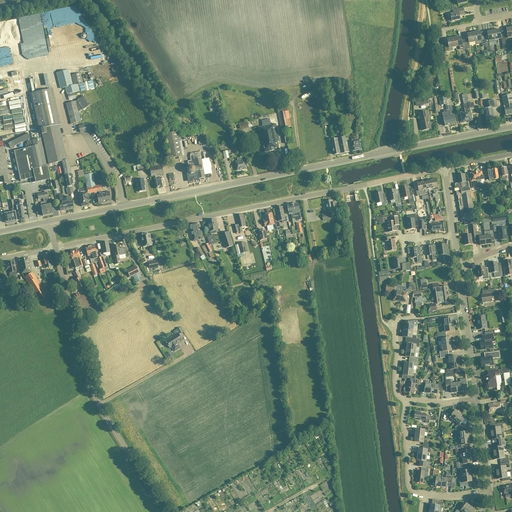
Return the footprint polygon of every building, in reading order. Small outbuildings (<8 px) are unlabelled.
[(450,15),(452,22),(460,20),(459,16),(464,15),(463,9),(452,11),(453,14),(450,15)] [(501,39),(502,45),(506,44),(504,37),(501,37),(500,30),(493,31),(495,40),(501,39)] [(495,42),(495,40),(493,31),(487,32),(489,42),(491,41),(491,43),(495,42)] [(473,33),(475,43),(481,41),(482,47),(486,46),(485,44),(484,39),(481,40),(480,32),(473,33)] [(465,43),(466,49),(466,50),(470,50),(469,44),(475,43),(473,33),(467,35),(468,42),(465,43)] [(454,39),(456,48),(459,47),(460,50),(466,49),(465,43),(465,41),(462,42),(461,38),(454,39)] [(456,48),(454,39),(447,40),(448,45),(444,45),(445,53),(453,51),(452,48),(456,48)] [(60,89),(65,88),(68,98),(75,96),(74,93),(78,92),(77,85),(72,86),(68,70),(56,73),(60,89)] [(68,195),(73,194),(71,186),(73,186),(68,160),(66,160),(58,125),(59,125),(52,89),(31,94),(38,130),(40,129),(48,165),(61,162),(67,188),(66,189),(68,195)] [(75,102),(66,104),(71,124),(80,122),(78,113),(82,110),(89,105),(83,96),(76,101),(75,102)] [(506,116),(511,115),(510,111),(509,111),(507,104),(508,104),(507,97),(502,97),(504,106),(504,108),(506,116)] [(467,98),(462,98),(463,105),(463,106),(465,113),(461,114),(462,123),(472,121),(469,108),(474,107),(473,104),(468,105),(467,98)] [(440,102),(441,106),(445,105),(447,111),(444,111),(444,113),(442,114),(443,118),(445,127),(450,126),(449,115),(448,110),(447,107),(447,105),(446,101),(440,102)] [(488,109),(484,110),(486,120),(494,118),(492,109),(497,108),(495,101),(487,103),(488,109)] [(449,115),(450,126),(456,124),(453,111),(450,112),(449,107),(447,107),(448,110),(449,115)] [(287,111),(278,113),(281,129),(291,127),(287,111)] [(0,119),(1,120),(0,120),(0,125),(0,126),(12,121),(10,117),(12,116),(11,112),(0,116),(0,119)] [(431,129),(427,112),(418,114),(422,131),(431,129)] [(335,123),(333,115),(322,118),(324,125),(335,123)] [(238,124),(233,126),(235,131),(240,129),(240,130),(248,128),(248,127),(251,127),(249,122),(247,122),(238,124)] [(88,124),(78,126),(80,133),(90,130),(88,124)] [(262,127),(266,144),(267,144),(269,152),(279,150),(277,142),(279,142),(276,124),(262,127)] [(266,144),(262,127),(257,128),(260,146),(262,145),(264,153),(269,152),(267,144),(266,144)] [(165,134),(170,159),(182,156),(177,132),(165,134)] [(27,133),(7,143),(10,149),(30,139),(27,133)] [(360,137),(351,139),(351,141),(351,142),(353,152),(361,150),(359,141),(361,141),(360,137)] [(339,153),(340,153),(340,154),(348,153),(346,138),(331,140),(334,155),(339,154),(339,153)] [(40,139),(26,142),(27,148),(13,151),(20,181),(34,178),(35,183),(50,180),(47,167),(46,167),(40,139)] [(0,176),(3,176),(4,184),(6,184),(6,186),(11,184),(9,175),(8,175),(5,161),(6,161),(3,147),(0,147),(0,176)] [(188,167),(187,169),(189,181),(204,178),(204,175),(210,174),(208,159),(201,160),(200,158),(200,154),(190,156),(191,161),(187,162),(188,167)] [(237,162),(235,162),(237,171),(245,169),(244,161),(242,161),(242,158),(237,159),(237,162)] [(163,175),(161,165),(155,166),(155,161),(148,162),(151,177),(153,177),(154,184),(153,184),(153,187),(155,187),(156,189),(159,189),(164,188),(161,178),(156,179),(156,176),(163,175)] [(509,176),(508,171),(507,172),(506,168),(500,169),(502,177),(503,183),(507,183),(506,180),(507,179),(507,176),(509,176)] [(496,169),(492,169),(493,170),(488,171),(490,181),(498,179),(497,170),(496,170),(496,169)] [(482,172),(476,173),(477,181),(479,191),(481,190),(480,181),(484,180),(483,176),(482,176),(482,172)] [(101,194),(100,192),(101,191),(100,185),(95,186),(92,174),(84,175),(88,194),(96,192),(98,205),(103,204),(101,194)] [(464,175),(457,176),(458,184),(466,183),(464,175)] [(143,179),(135,181),(137,192),(145,191),(143,183),(144,183),(143,179)] [(457,196),(462,222),(475,220),(471,194),(469,182),(466,183),(458,184),(455,184),(456,196),(457,196)] [(110,183),(102,185),(104,192),(112,190),(110,183)] [(424,195),(424,193),(421,183),(417,184),(418,192),(416,192),(417,197),(424,195)] [(403,199),(408,198),(409,205),(414,203),(412,194),(409,195),(408,188),(401,189),(403,199)] [(395,190),(388,192),(390,201),(394,201),(396,208),(401,207),(399,196),(396,197),(395,190)] [(101,194),(103,204),(111,202),(109,192),(101,194)] [(46,193),(40,194),(41,199),(43,199),(43,202),(44,203),(45,203),(47,215),(52,214),(50,204),(48,197),(47,198),(46,193)] [(382,206),(387,205),(386,199),(383,200),(381,193),(374,195),(376,204),(381,203),(382,206)] [(80,203),(81,207),(89,205),(88,201),(87,196),(79,198),(80,203)] [(66,201),(64,202),(66,210),(73,209),(71,200),(70,201),(70,197),(66,198),(66,201)] [(11,209),(12,213),(3,214),(5,223),(16,221),(13,200),(9,201),(11,209)] [(23,220),(24,219),(24,218),(24,216),(23,216),(22,206),(21,206),(20,204),(21,204),(20,200),(16,201),(17,205),(16,205),(16,206),(16,207),(17,211),(18,210),(18,213),(17,214),(18,215),(19,220),(20,220),(21,221),(23,220)] [(325,202),(326,211),(334,210),(334,209),(338,209),(337,203),(332,203),(332,201),(325,202)] [(298,203),(292,205),(296,222),(299,222),(298,217),(300,217),(299,213),(300,213),(298,203)] [(296,222),(292,205),(287,206),(289,215),(291,214),(292,223),(296,222)] [(285,222),(284,215),(282,207),(275,208),(277,217),(276,217),(277,222),(281,221),(282,223),(285,222)] [(273,225),(273,226),(276,225),(275,221),(273,221),(272,213),(264,215),(265,220),(263,220),(264,227),(266,226),(273,225)] [(238,225),(233,226),(235,234),(242,232),(241,227),(245,226),(243,215),(236,217),(238,225)] [(408,230),(415,229),(414,222),(417,222),(416,215),(407,217),(407,220),(408,230)] [(391,223),(387,223),(388,233),(396,232),(395,226),(399,226),(397,217),(391,218),(391,223)] [(210,234),(215,233),(215,230),(218,230),(216,220),(207,222),(210,234)] [(441,223),(431,225),(432,232),(442,230),(441,223)] [(199,224),(194,226),(196,235),(197,235),(198,240),(203,239),(199,224)] [(476,237),(474,225),(471,226),(472,234),(464,236),(465,245),(472,244),(471,238),(476,237)] [(196,235),(194,226),(189,227),(193,242),(198,240),(197,235),(196,235)] [(499,241),(507,240),(505,228),(498,229),(497,226),(493,226),(494,232),(498,232),(499,241)] [(258,232),(260,241),(267,239),(265,230),(258,232)] [(493,231),(490,232),(484,232),(485,236),(486,245),(492,244),(491,238),(494,238),(493,231)] [(228,232),(221,235),(225,249),(233,246),(228,232)] [(486,245),(485,236),(482,237),(481,233),(476,234),(476,240),(479,240),(480,246),(486,245)] [(151,245),(149,234),(140,236),(142,247),(151,245)] [(390,238),(384,239),(384,243),(387,242),(389,252),(396,251),(394,241),(390,241),(390,238)] [(107,242),(100,243),(102,254),(109,253),(107,242)] [(245,243),(238,244),(240,254),(247,252),(245,243)] [(114,265),(120,264),(118,256),(125,255),(123,248),(119,249),(118,249),(117,245),(111,247),(113,256),(112,256),(114,265)] [(427,256),(432,256),(432,261),(437,260),(435,245),(431,246),(432,247),(425,248),(427,256)] [(451,263),(449,252),(446,252),(445,245),(438,246),(440,256),(443,255),(444,263),(451,263)] [(96,256),(96,254),(93,246),(89,247),(93,260),(94,263),(97,263),(95,256),(96,256)] [(93,260),(89,247),(85,248),(87,257),(88,256),(91,264),(94,263),(93,260)] [(410,249),(407,249),(408,255),(411,254),(412,259),(417,258),(417,263),(422,263),(420,247),(416,248),(416,249),(411,250),(410,249)] [(195,250),(200,257),(203,255),(199,248),(195,250)] [(73,252),(79,267),(82,266),(80,258),(78,251),(73,252)] [(79,267),(73,252),(69,253),(72,261),(74,269),(79,267)] [(48,255),(48,254),(43,255),(44,261),(42,261),(44,269),(52,267),(50,255),(48,255)] [(21,274),(39,302),(47,297),(32,272),(31,273),(28,259),(18,261),(21,274)] [(400,259),(393,260),(394,270),(400,269),(400,272),(406,271),(405,264),(401,265),(400,259)] [(8,270),(8,273),(15,272),(13,262),(6,263),(7,265),(3,266),(4,271),(8,270)] [(490,264),(491,274),(494,273),(495,278),(503,277),(502,269),(498,270),(497,263),(490,264)] [(482,281),(488,280),(489,280),(488,273),(485,274),(484,267),(477,268),(478,278),(482,277),(482,281)] [(129,277),(132,276),(139,273),(136,268),(127,273),(129,277)] [(79,278),(73,281),(77,289),(83,286),(79,278)] [(422,281),(418,281),(419,289),(427,288),(426,283),(423,284),(422,281)] [(401,294),(400,302),(402,302),(402,303),(404,303),(405,303),(406,303),(407,296),(408,295),(411,295),(412,291),(416,291),(415,284),(409,283),(409,288),(409,290),(407,290),(406,290),(406,288),(402,287),(401,294)] [(387,285),(386,292),(390,293),(393,293),(394,294),(393,301),(394,301),(395,302),(397,303),(397,302),(400,302),(401,294),(402,287),(394,286),(391,286),(387,285)] [(433,291),(435,291),(435,293),(448,291),(447,286),(438,288),(438,285),(432,285),(433,291)] [(496,297),(495,291),(495,290),(487,291),(488,295),(481,296),(482,303),(492,301),(491,297),(496,297)] [(448,319),(448,316),(439,317),(440,322),(444,322),(444,326),(453,325),(452,318),(448,319)] [(485,316),(476,317),(477,326),(477,330),(487,329),(486,323),(485,316)] [(418,320),(409,321),(408,325),(404,325),(404,331),(412,332),(413,326),(417,326),(417,323),(418,320)] [(437,334),(437,337),(445,336),(445,333),(454,331),(453,325),(444,326),(445,330),(441,330),(441,333),(437,334)] [(411,342),(419,343),(420,339),(416,339),(412,338),(412,336),(412,332),(404,331),(403,338),(412,339),(411,342)] [(183,340),(182,339),(178,333),(165,342),(170,349),(171,348),(174,352),(180,348),(177,344),(183,340)] [(485,336),(484,336),(482,336),(482,342),(480,342),(481,350),(493,349),(492,342),(494,342),(493,335),(488,335),(485,336)] [(441,342),(442,346),(450,344),(451,344),(451,341),(450,340),(450,341),(449,338),(446,338),(445,336),(437,337),(438,340),(438,342),(441,342)] [(407,344),(406,351),(415,352),(416,348),(419,348),(419,343),(411,342),(411,344),(407,344)] [(439,352),(440,355),(448,354),(448,351),(451,351),(450,344),(442,346),(442,349),(439,350),(439,352)] [(417,361),(418,358),(414,358),(415,352),(406,351),(406,357),(410,358),(409,361),(417,361)] [(499,352),(489,353),(490,358),(480,359),(481,367),(493,366),(492,359),(500,358),(499,352)] [(449,360),(449,364),(458,363),(457,356),(449,357),(448,354),(440,355),(440,359),(445,358),(445,360),(449,360)] [(404,369),(413,370),(413,364),(417,365),(417,361),(409,361),(409,363),(405,363),(404,369)] [(459,369),(458,363),(449,364),(450,368),(446,368),(447,374),(456,373),(455,370),(459,369)] [(407,379),(408,379),(415,380),(416,374),(412,374),(413,370),(404,369),(403,376),(407,376),(407,379)] [(488,376),(485,377),(484,377),(484,380),(486,379),(487,385),(488,385),(489,389),(497,387),(496,384),(501,384),(500,376),(495,377),(495,376),(498,375),(497,370),(488,371),(488,376)] [(423,381),(415,380),(408,379),(407,388),(405,388),(404,388),(404,391),(405,392),(406,392),(414,393),(415,385),(422,386),(423,381)] [(456,383),(458,392),(464,391),(463,387),(467,387),(465,379),(460,379),(460,383),(456,383)] [(423,381),(422,386),(422,389),(425,389),(424,393),(430,394),(432,385),(428,384),(429,381),(423,380),(423,381)] [(451,390),(451,393),(458,392),(456,383),(453,384),(452,380),(450,381),(445,381),(446,391),(451,390)] [(432,385),(430,394),(437,395),(437,391),(441,391),(442,383),(438,382),(438,386),(432,385)] [(504,403),(500,404),(500,403),(488,405),(489,413),(501,412),(501,411),(505,411),(504,403)] [(450,418),(455,422),(460,415),(455,411),(453,414),(450,412),(446,417),(445,419),(446,420),(447,421),(450,418)] [(415,412),(414,416),(414,418),(419,419),(419,420),(425,421),(425,423),(428,424),(429,416),(426,416),(426,415),(420,414),(420,413),(415,412)] [(455,430),(463,429),(463,426),(460,425),(465,418),(460,415),(455,422),(458,424),(456,427),(455,427),(455,430)] [(490,428),(491,434),(501,433),(500,429),(503,429),(502,424),(495,425),(495,428),(490,428)] [(415,436),(424,437),(424,433),(428,433),(428,428),(418,426),(417,429),(416,429),(415,436)] [(459,435),(460,439),(469,438),(468,432),(464,432),(463,429),(455,430),(456,436),(459,435)] [(500,443),(505,442),(504,436),(501,436),(501,433),(491,434),(492,440),(497,440),(497,444),(500,443)] [(423,443),(423,446),(431,447),(431,444),(426,444),(427,441),(423,441),(424,437),(415,436),(414,442),(423,443)] [(457,446),(458,449),(466,448),(465,445),(469,444),(469,438),(460,439),(460,443),(457,443),(457,446)] [(505,443),(505,442),(500,443),(497,444),(498,447),(493,448),(494,454),(504,453),(503,449),(506,449),(505,443)] [(419,449),(418,455),(426,456),(427,453),(430,453),(431,447),(423,446),(422,449),(419,449)] [(462,455),(462,458),(471,457),(470,450),(466,451),(466,448),(458,449),(458,455),(462,455)] [(504,456),(504,453),(494,454),(494,460),(501,459),(501,463),(509,462),(508,456),(504,456)] [(426,456),(418,455),(417,455),(416,456),(416,458),(417,459),(417,461),(420,462),(420,467),(429,468),(430,460),(426,460),(426,456)] [(457,468),(458,468),(463,467),(468,467),(468,463),(472,463),(471,457),(462,458),(463,462),(456,463),(457,468)] [(510,468),(509,462),(501,463),(502,467),(495,468),(496,474),(506,472),(506,469),(510,468)] [(462,474),(462,477),(471,476),(470,470),(463,471),(463,467),(458,468),(458,474),(462,474)] [(423,484),(424,475),(427,475),(428,469),(421,468),(421,472),(418,471),(416,483),(423,484)] [(506,472),(496,474),(497,480),(502,479),(503,482),(510,481),(510,478),(507,478),(506,472)] [(439,475),(438,475),(433,474),(432,480),(436,480),(435,487),(441,488),(442,479),(438,478),(439,475)] [(445,479),(442,479),(441,488),(447,488),(447,482),(451,482),(452,477),(445,476),(445,479)] [(472,482),(471,476),(462,477),(462,481),(459,481),(460,487),(465,486),(465,483),(472,482)] [(508,486),(503,486),(504,494),(505,494),(505,498),(510,497),(510,494),(511,493),(511,484),(508,485),(508,486)] [(430,505),(430,511),(434,511),(442,511),(443,503),(436,502),(436,506),(430,505)]
